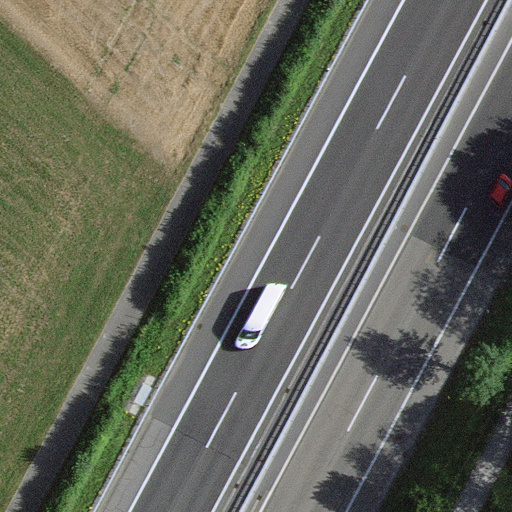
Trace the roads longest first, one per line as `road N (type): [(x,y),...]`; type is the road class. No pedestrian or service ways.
road 1 (track): [(296,0),(23,511)]
road 2 (motorway): [(447,0),(174,511)]
road 3 (motorway): [(311,511),(511,137)]
